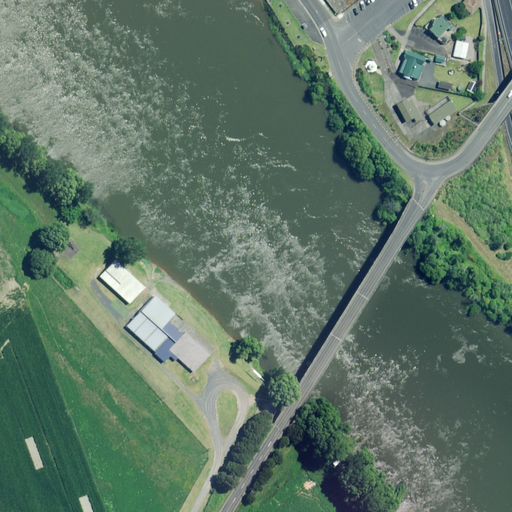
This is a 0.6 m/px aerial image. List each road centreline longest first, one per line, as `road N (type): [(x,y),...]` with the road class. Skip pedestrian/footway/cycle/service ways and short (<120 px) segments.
road 1 (tertiary): [(427,172),(419,204),(226,511)]
road 2 (tertiary): [(427,172),(389,147),(353,96),(335,49)]
road 3 (trunk): [(511,132),(487,0)]
